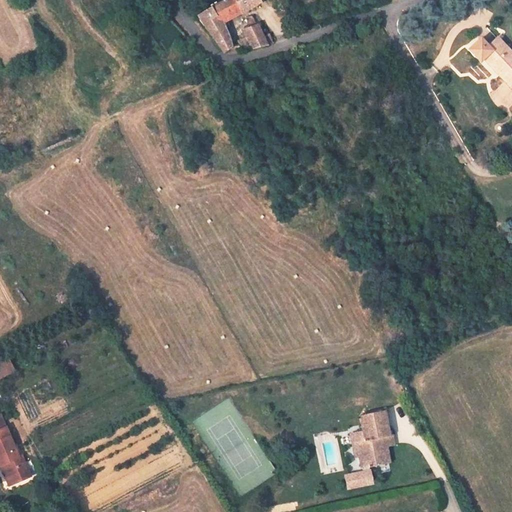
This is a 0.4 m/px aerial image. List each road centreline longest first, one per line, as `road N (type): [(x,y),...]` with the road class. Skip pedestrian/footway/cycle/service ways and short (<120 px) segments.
road 1 (unclassified): [(166,0),(216,63),(388,9)]
road 2 (unclassified): [(388,9),(465,161)]
